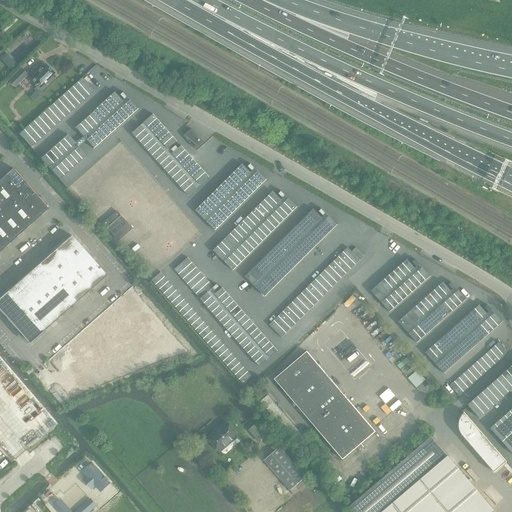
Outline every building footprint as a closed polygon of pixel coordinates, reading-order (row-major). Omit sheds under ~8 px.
[(18,67),(5,53),(0,57),(0,58),(12,73),(18,67)] [(38,89),(54,73),(45,64),(30,78),(37,85),(33,89),(35,91),(29,97),(33,101),(41,93),(38,89)] [(16,88),(28,76),(20,68),(8,81),(16,88)] [(94,91),(82,78),(77,82),(89,96),(94,91)] [(89,96),(77,82),(72,86),(84,100),(89,96)] [(84,100),(72,86),(67,91),(79,104),(84,100)] [(79,104),(67,91),(62,95),(74,108),(79,104)] [(93,149),(138,109),(123,92),(119,96),(115,92),(75,128),(93,149)] [(74,108),(62,95),(57,99),(69,113),(74,108)] [(69,113),(57,99),(53,104),(65,117),(69,113)] [(65,117),(53,104),(48,108),(60,121),(65,117)] [(60,121),(48,108),(43,112),(55,126),(60,121)] [(55,126),(43,112),(38,117),(50,130),(55,126)] [(209,177),(181,146),(174,153),(169,148),(177,141),(153,114),(132,133),(188,196),(209,177)] [(50,130),(38,117),(33,121),(45,134),(50,130)] [(45,134),(33,121),(28,125),(40,139),(45,134)] [(40,139),(28,125),(24,129),(35,143),(40,139)] [(35,143),(24,129),(19,134),(31,147),(35,143)] [(186,133),(183,136),(194,148),(202,141),(191,129),(186,133)] [(59,180),(86,156),(67,135),(40,158),(59,180)] [(195,211),(215,231),(266,180),(255,169),(251,173),(242,164),(195,211)] [(25,182),(12,168),(0,179),(12,193),(25,182)] [(18,200),(12,193),(0,179),(0,201),(7,209),(18,200)] [(37,197),(30,189),(25,182),(12,193),(18,200),(24,208),(37,197)] [(273,192),(213,251),(233,271),(297,207),(286,196),(281,200),(273,192)] [(48,209),(37,197),(24,208),(35,220),(48,209)] [(35,220),(24,208),(18,200),(7,209),(25,230),(35,220)] [(25,230),(7,209),(0,215),(0,222),(14,239),(25,230)] [(313,209),(245,277),(265,297),(320,242),(329,233),(337,225),(321,209),(317,213),(313,209)] [(132,229),(121,217),(122,216),(121,215),(120,216),(117,212),(103,224),(118,240),(132,229)] [(14,239),(0,222),(0,243),(4,248),(14,239)] [(89,255),(71,235),(54,250),(72,270),(89,255)] [(347,247),(343,252),(356,265),(360,260),(351,252),(347,247)] [(356,248),(351,252),(360,260),(364,256),(356,248)] [(72,270),(54,250),(38,264),(56,284),(72,270)] [(343,252),(338,257),(351,269),(356,265),(343,252)] [(106,276),(89,255),(72,270),(90,290),(106,276)] [(338,257),(333,261),(346,274),(351,269),(338,257)] [(188,258),(174,270),(178,274),(192,263),(188,258)] [(407,259),(371,291),(389,312),(430,277),(415,260),(411,264),(407,259)] [(333,261),(329,266),(341,278),(346,274),(333,261)] [(192,263),(178,274),(183,279),(196,267),(192,263)] [(74,304),(56,284),(38,264),(0,297),(0,311),(17,331),(19,330),(30,343),(74,304)] [(329,266),(324,270),(337,283),(341,278),(329,266)] [(196,267),(183,279),(187,284),(200,272),(196,267)] [(90,290),(72,270),(56,284),(74,304),(90,290)] [(324,270),(320,275),(332,288),(337,283),(324,270)] [(160,272),(152,280),(156,285),(164,277),(160,272)] [(200,272),(187,284),(191,289),(205,277),(200,272)] [(320,275),(315,279),(328,292),(332,288),(320,275)] [(164,277),(156,285),(159,289),(168,281),(164,277)] [(205,277),(191,289),(195,294),(209,282),(205,277)] [(315,279),(310,284),(323,297),(328,292),(315,279)] [(168,281),(159,289),(163,294),(172,286),(168,281)] [(209,282),(195,294),(200,299),(213,287),(209,282)] [(443,282),(398,322),(417,343),(466,299),(451,283),(447,287),(443,282)] [(213,287),(200,299),(259,367),(277,351),(239,307),(222,288),(221,289),(217,284),(213,287)] [(310,284),(306,289),(318,301),(323,297),(310,284)] [(172,286),(163,294),(167,298),(176,290),(172,286)] [(306,289),(301,293),(314,306),(318,301),(306,289)] [(176,290),(167,298),(171,303),(180,295),(176,290)] [(301,293),(296,298),(309,311),(314,306),(301,293)] [(180,295),(171,303),(175,307),(184,300),(180,295)] [(296,298),(292,302),(304,315),(309,311),(296,298)] [(184,300),(175,307),(179,312),(188,304),(184,300)] [(292,302),(287,307),(300,320),(304,315),(292,302)] [(188,304),(179,312),(183,316),(192,309),(188,304)] [(479,305),(425,353),(444,374),(502,322),(487,305),(483,309),(479,305)] [(287,307),(283,312),(295,324),(300,320),(287,307)] [(192,309),(183,316),(187,321),(196,313),(192,309)] [(283,312),(278,316),(290,329),(295,324),(283,312)] [(196,313),(187,321),(191,325),(200,318),(196,313)] [(278,316),(273,321),(286,334),(290,329),(278,316)] [(200,318),(191,325),(195,330),(204,322),(200,318)] [(273,321),(269,325),(282,338),(286,334),(273,321)] [(204,322),(195,330),(199,335),(208,327),(204,322)] [(208,327),(199,335),(203,339),(212,331),(208,327)] [(212,331),(203,339),(207,344),(216,336),(212,331)] [(216,336),(207,344),(211,348),(220,340),(216,336)] [(220,340),(211,348),(215,353),(224,345),(220,340)] [(499,342),(495,346),(502,355),(503,355),(507,351),(499,342)] [(224,345),(215,353),(219,357),(228,349),(224,345)] [(495,346),(490,350),(499,361),(504,356),(503,355),(502,355),(495,346)] [(228,349),(219,357),(223,362),(232,354),(228,349)] [(490,350),(485,354),(495,365),(499,361),(490,350)] [(375,432),(307,352),(274,379),(342,459),(357,447),(359,450),(363,447),(360,444),(375,432)] [(232,354),(223,362),(227,366),(236,358),(232,354)] [(485,354),(481,358),(490,368),(495,365),(485,354)] [(236,358),(227,366),(231,371),(240,363),(236,358)] [(481,358),(476,362),(486,372),(490,368),(481,358)] [(410,362),(401,370),(404,374),(413,366),(410,362)] [(476,362),(472,366),(481,376),(486,372),(476,362)] [(240,363),(231,371),(235,375),(244,367),(240,363)] [(511,365),(468,405),(479,418),(511,389),(511,365)] [(413,366),(404,374),(408,378),(417,371),(413,366)] [(472,366),(467,370),(477,380),(481,376),(472,366)] [(28,375),(34,370),(31,367),(25,371),(28,375)] [(244,367),(235,375),(239,380),(248,372),(244,367)] [(467,370),(463,374),(472,384),(477,380),(467,370)] [(248,372),(239,380),(243,384),(252,376),(248,372)] [(463,374),(458,378),(468,388),(472,384),(463,374)] [(458,378),(454,382),(463,392),(468,388),(458,378)] [(425,380),(416,388),(420,392),(429,384),(425,380)] [(454,382),(450,386),(459,396),(463,392),(454,382)] [(429,384),(420,392),(423,396),(432,389),(429,384)] [(511,408),(490,428),(511,453),(511,408)] [(507,462),(462,410),(464,413),(462,416),(460,419),(459,422),(459,426),(459,430),(461,433),(463,435),(494,472),(494,473),(507,462)] [(220,451),(237,436),(241,440),(240,441),(241,440),(226,422),(208,437),(223,455),(225,454),(224,454),(223,455),(220,451)] [(268,434),(258,422),(248,430),(258,442),(268,434)] [(495,511),(431,437),(348,507),(352,511),(495,511)] [(306,477),(279,447),(264,461),(290,491),(306,477)] [(92,464),(83,472),(87,477),(84,480),(92,489),(98,483),(103,489),(110,483),(92,464)] [(69,511),(59,500),(53,506),(58,511),(89,511),(96,506),(91,500),(77,511),(69,511)]
